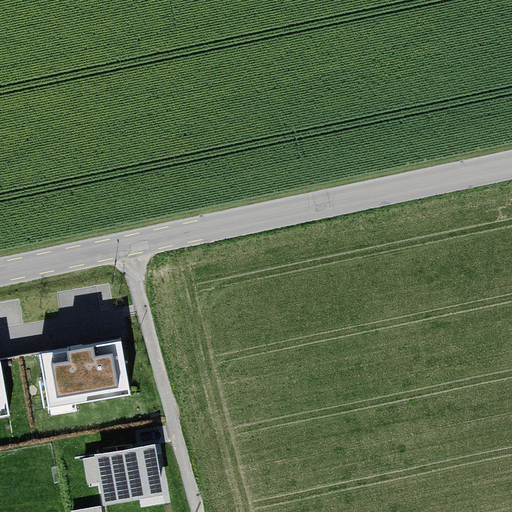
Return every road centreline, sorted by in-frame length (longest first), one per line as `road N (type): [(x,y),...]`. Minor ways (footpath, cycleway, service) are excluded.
road 1 (residential): [(511,167),(0,276)]
road 2 (track): [(131,249),(199,511)]
